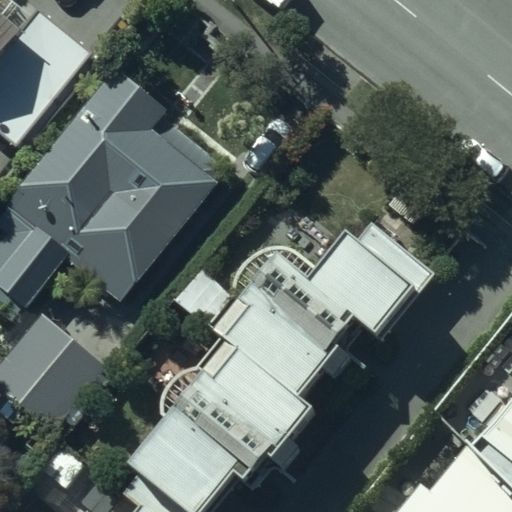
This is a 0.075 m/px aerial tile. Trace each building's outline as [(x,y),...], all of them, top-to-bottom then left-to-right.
[(19,0),(0,23),(0,22),(0,140),(11,150),(97,46),(40,0),(19,0)] [(226,179),(109,84),(0,217),(0,327),(7,333),(59,269),(115,314),(226,179)] [(435,284),(373,235),(355,257),(346,250),(309,296),(275,269),(213,346),(226,357),(123,486),(135,495),(121,511),(214,511),(230,492),(245,503),(313,418),(298,407),(356,335),(379,354),(435,284)] [(41,319),(0,368),(0,395),(50,439),(106,376),(41,319)] [(511,511),(511,393),(410,511),(511,511)]
